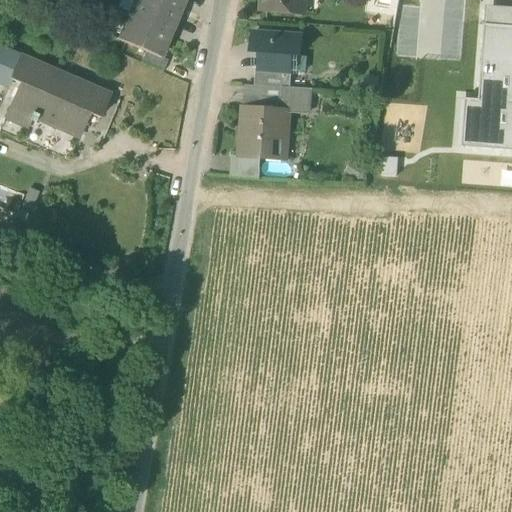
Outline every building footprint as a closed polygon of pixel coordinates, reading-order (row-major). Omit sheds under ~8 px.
[(141,0),(122,0),(116,14),(133,21),(141,0)] [(144,0),(141,0),(133,21),(169,36),(178,14),(144,0)] [(184,0),(144,0),(178,14),(184,0)] [(262,0),(262,10),(300,13),(301,0),(262,0)] [(511,14),(486,13),(479,101),(466,99),(465,101),(462,147),(462,148),(511,151),(511,14)] [(133,21),(116,14),(107,36),(124,43),(133,21)] [(160,57),(169,36),(133,21),(124,43),(146,52),(160,58),(160,57)] [(254,34),(253,45),(258,45),(258,54),(261,54),(260,70),(260,71),(290,73),(290,72),(291,68),(292,56),(300,57),(301,37),(254,34)] [(0,83),(7,87),(10,80),(20,56),(0,47),(0,83)] [(141,64),(163,73),(168,60),(160,57),(160,58),(146,52),(141,64)] [(37,119),(79,137),(89,113),(100,118),(110,94),(20,56),(10,80),(19,84),(5,119),(26,128),(30,120),(31,117),(37,119)] [(292,56),(291,68),(299,69),(300,57),(292,56)] [(283,88),(291,88),(292,72),(290,72),(290,73),(260,71),(260,70),(256,69),(255,86),(264,87),(283,88)] [(379,77),(365,76),(364,94),(378,95),(379,77)] [(245,85),(243,109),(263,110),(264,98),(264,87),(255,86),(245,85)] [(283,88),(264,87),(264,98),(282,99),(283,88)] [(264,98),(263,110),(286,111),(285,114),(291,114),(308,116),(311,112),(313,91),(291,88),(283,88),(282,99),(264,98)] [(465,101),(458,100),(455,146),(462,147),(465,101)] [(283,142),(285,114),(286,111),(263,110),(243,109),(243,111),(247,111),(246,128),(241,128),(241,138),(245,138),(244,156),(240,155),(239,157),(239,158),(256,159),(279,160),(280,141),(283,142)] [(288,161),(291,114),(285,114),(283,142),(280,141),(279,160),(288,161)] [(230,177),(260,180),(261,170),(255,169),(256,159),(239,158),(239,157),(232,156),(230,177)] [(398,159),(383,158),(382,176),(397,177),(398,159)]
